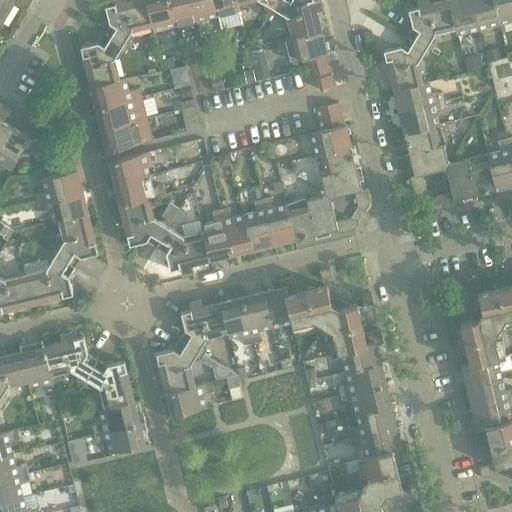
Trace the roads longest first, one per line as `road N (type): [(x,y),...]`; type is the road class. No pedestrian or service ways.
road 1 (residential): [(391,237),(0,332)]
road 2 (residential): [(453,511),(392,261)]
road 3 (residential): [(391,237),(357,89)]
road 4 (unclassified): [(212,122),(357,89)]
road 5 (unclassified): [(392,261),(511,230)]
